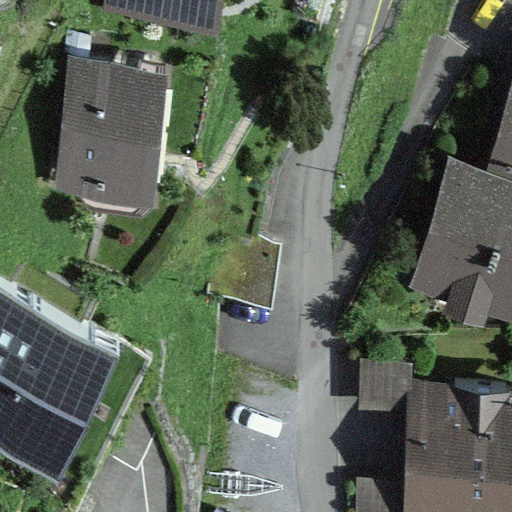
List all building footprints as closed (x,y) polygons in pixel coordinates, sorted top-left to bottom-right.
[(214,20),(216,0),(100,0),(100,6),(214,20)] [(317,23),(325,0),(261,0),(260,4),(317,23)] [(147,184),(163,50),(66,38),(50,172),(147,184)] [(511,62),(485,152),(447,141),(407,274),(443,285),(440,297),(480,309),(483,298),(511,306),(511,62)] [(268,301),(279,234),(218,224),(207,291),(268,301)] [(93,320),(0,275),(0,430),(32,446),(93,320)] [(357,401),(405,403),(403,472),(356,470),(354,511),(511,511),(511,374),(410,371),(410,351),(359,349),(357,401)]
